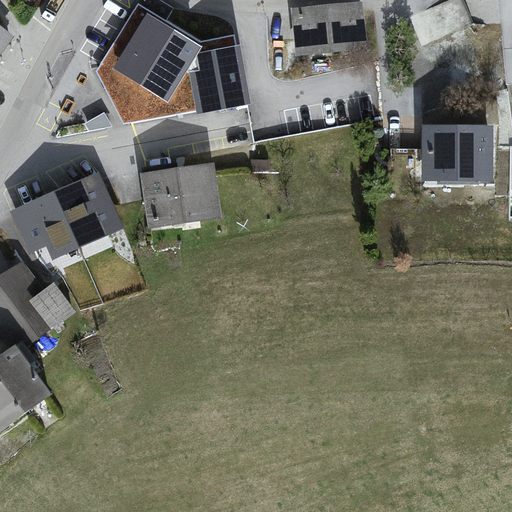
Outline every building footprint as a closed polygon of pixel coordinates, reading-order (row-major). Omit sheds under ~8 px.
[(371,7),(294,13),(299,58),(372,51),(371,7)] [(170,103),(203,47),(147,15),(115,71),(170,103)] [(0,64),(20,38),(0,24),(0,64)] [(242,48),(196,55),(205,113),(251,106),(242,48)] [(499,129),(427,127),(425,183),(498,184),(499,129)] [(214,168),(138,175),(150,232),(224,222),(214,168)] [(93,182),(10,218),(45,272),(121,241),(93,182)] [(34,351),(70,318),(28,271),(0,289),(0,426),(8,438),(57,401),(34,351)]
